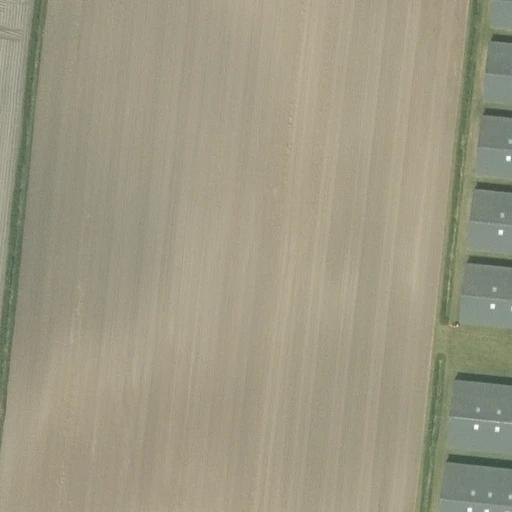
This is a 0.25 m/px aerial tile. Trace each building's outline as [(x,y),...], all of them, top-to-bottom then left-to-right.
[(476,172),(511,176),(511,0),(494,0),(492,23),(511,25),(511,42),(490,41),(484,97),(511,100),(511,115),(483,113),(476,172)] [(511,192),(474,189),(468,246),(511,251),(511,192)] [(460,320),(511,325),(511,266),(467,261),(460,320)] [(447,446),(511,453),(511,386),(454,380),(447,446)] [(439,511),(511,511),(511,470),(445,463),(439,511)]
